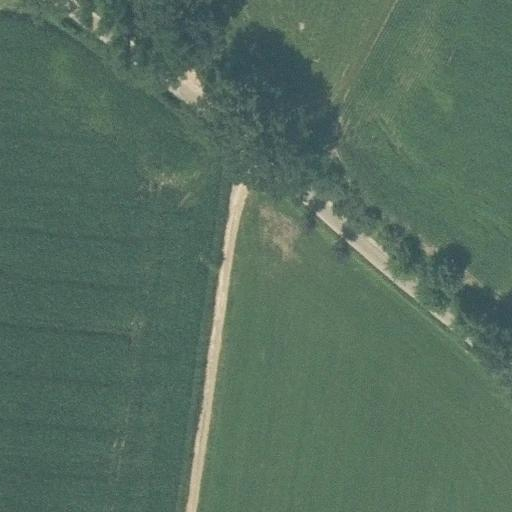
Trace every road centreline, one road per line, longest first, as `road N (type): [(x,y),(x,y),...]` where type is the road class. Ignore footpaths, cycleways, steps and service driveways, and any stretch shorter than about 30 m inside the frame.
road 1 (unclassified): [(511,374),(264,158),(58,0)]
road 2 (track): [(188,511),(225,250),(253,150)]
